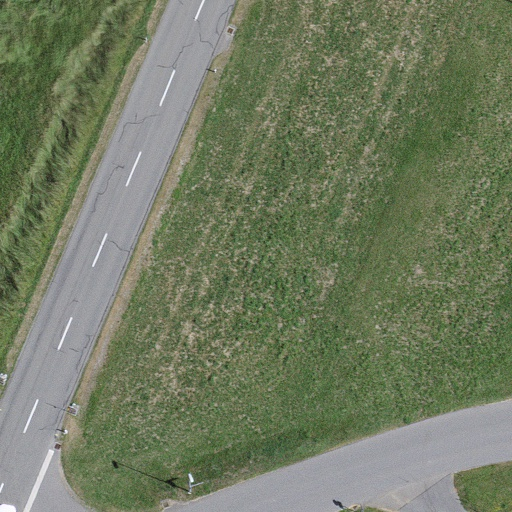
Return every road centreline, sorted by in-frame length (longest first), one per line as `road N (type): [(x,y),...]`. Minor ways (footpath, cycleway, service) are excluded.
road 1 (secondary): [(0,497),(206,0)]
road 2 (tertiary): [(255,511),(511,427)]
